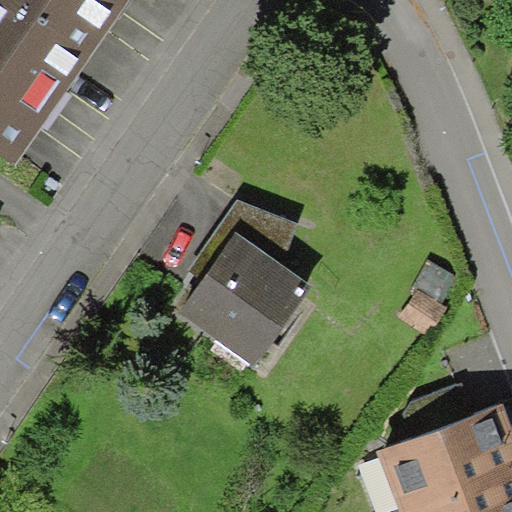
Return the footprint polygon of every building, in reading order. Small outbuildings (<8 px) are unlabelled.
[(0,0),(0,3),(77,57),(116,0),(0,0)] [(0,134),(16,145),(77,57),(0,3),(0,134)] [(282,261),(296,215),(242,197),(196,256),(209,266),(180,304),(218,332),(227,319),(261,345),(309,281),(282,261)] [(511,429),(500,398),(380,444),(403,504),(511,462),(511,429)] [(511,511),(511,462),(403,504),(406,511),(511,511)]
